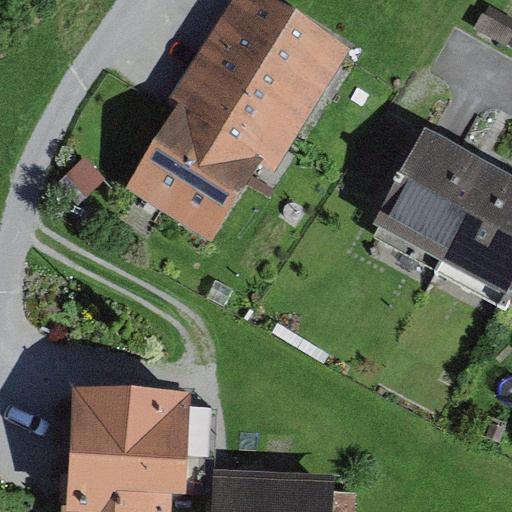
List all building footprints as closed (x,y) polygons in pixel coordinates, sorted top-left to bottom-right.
[(349,57),(267,7),(200,117),(283,167),(349,57)] [(283,167),(200,117),(151,199),(186,221),(181,230),(226,258),(283,167)] [(506,183),(429,142),(378,239),(454,280),(506,183)] [(511,186),(506,183),(454,280),(511,309),(511,186)] [(227,406),(76,401),(72,511),(181,511),(182,507),(223,509),(227,406)] [(353,511),(354,491),(237,487),(236,511),(353,511)]
